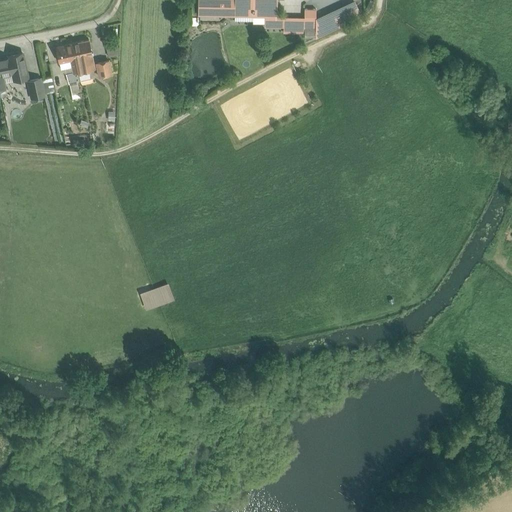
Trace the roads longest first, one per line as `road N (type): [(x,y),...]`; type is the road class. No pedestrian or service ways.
road 1 (track): [(377,0),(349,28),(238,80),(139,142),(108,152),(0,147)]
road 2 (residential): [(0,42),(102,20),(116,0)]
